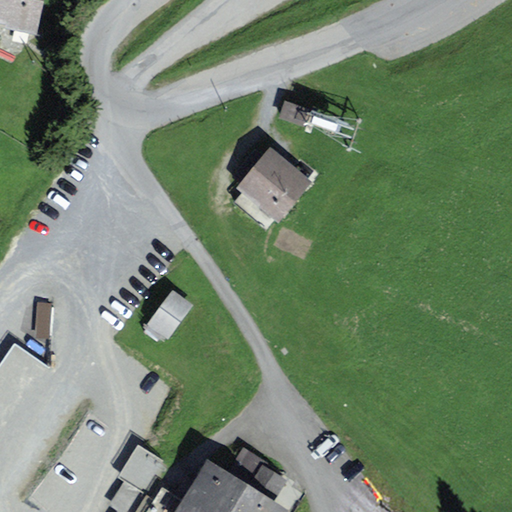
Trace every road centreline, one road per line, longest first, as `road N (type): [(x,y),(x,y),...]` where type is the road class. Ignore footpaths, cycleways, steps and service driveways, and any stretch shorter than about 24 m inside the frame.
road 1 (residential): [(327,511),(254,333),(138,171),(114,107)]
road 2 (unclassified): [(442,0),(164,112),(114,107)]
road 3 (unclassified): [(114,107),(97,81),(94,50),(144,0)]
